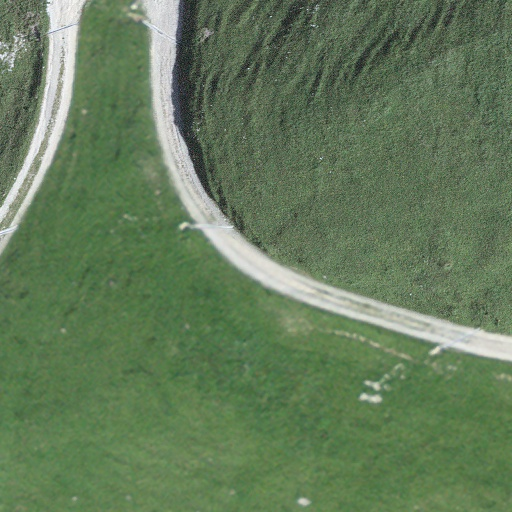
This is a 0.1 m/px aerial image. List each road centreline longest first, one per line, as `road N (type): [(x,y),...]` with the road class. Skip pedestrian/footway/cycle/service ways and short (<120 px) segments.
road 1 (track): [(511,353),(348,316),(219,243),(163,161),(151,0)]
road 2 (track): [(55,0),(48,115),(0,218)]
